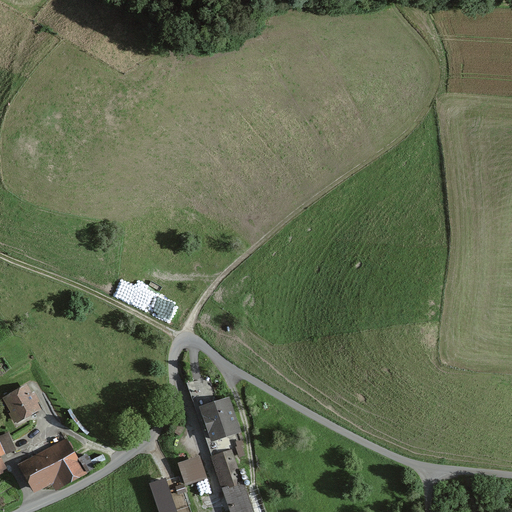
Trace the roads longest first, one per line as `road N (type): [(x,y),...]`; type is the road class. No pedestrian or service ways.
road 1 (track): [(389,0),(435,60),(428,106),(391,145),(213,284),(186,338),(0,256)]
road 2 (unclassified): [(23,511),(103,472),(149,438),(168,410),(174,351),(186,338),(382,451),(428,467),(511,475)]
